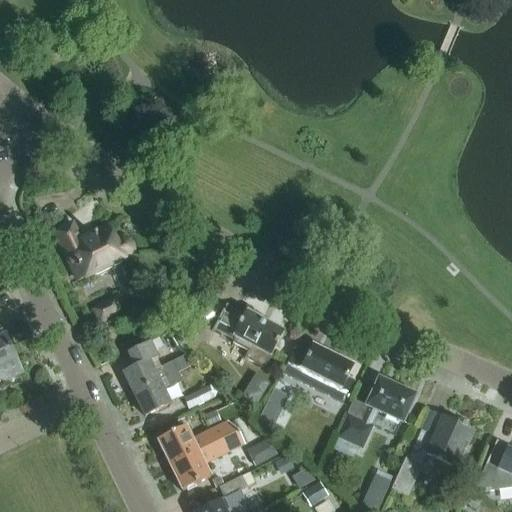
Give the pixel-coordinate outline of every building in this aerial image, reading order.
[(123,266),(125,260),(130,257),(133,252),(132,246),(128,242),(122,241),(115,244),(108,230),(80,244),(72,227),(55,235),(80,287),(123,266)] [(101,326),(121,316),(122,315),(122,313),(116,300),(115,300),(114,300),(92,311),(91,311),(92,312),(99,326),(101,326)] [(284,334),(246,314),(244,313),(242,316),(226,307),(213,332),(234,344),(233,345),(249,354),(246,360),(264,370),(284,334)] [(200,313),(184,325),(180,327),(189,340),(208,325),(200,313)] [(0,338),(0,377),(3,383),(22,374),(5,336),(0,338)] [(159,383),(164,381),(178,374),(191,368),(186,358),(159,371),(155,362),(158,360),(150,344),(136,351),(143,366),(123,376),(133,396),(159,383)] [(295,351),(283,374),(297,382),(296,384),(342,406),(352,388),(351,388),(353,384),(347,380),(353,368),(348,365),(349,363),(337,357),(336,359),(313,348),(308,358),(295,351)] [(178,374),(164,381),(169,390),(182,384),(178,374)] [(415,398),(378,381),(366,407),(354,402),(336,440),(363,452),(374,427),(373,427),(378,415),(403,426),(415,398)] [(159,383),(133,396),(145,419),(170,407),(159,383)] [(189,412),(214,400),(209,388),(183,401),(189,412)] [(274,428),(289,399),(274,392),(259,421),(274,428)] [(215,413),(204,418),(209,428),(220,423),(215,413)] [(473,434),(442,420),(434,439),(420,433),(409,459),(406,458),(391,492),(408,499),(419,474),(449,488),(473,434)] [(170,469),(215,446),(207,432),(191,441),(186,429),(157,444),(170,469)] [(237,435),(215,446),(170,469),(182,494),(210,479),(205,468),(244,448),(237,435)] [(473,495),(511,490),(511,453),(508,452),(509,449),(496,443),(473,495)] [(270,444),(252,454),(259,466),(277,457),(270,444)] [(287,458),(274,464),(281,477),(294,470),(287,458)] [(361,511),(377,511),(390,486),(389,485),(392,480),(374,471),(372,476),(375,478),(359,511),(361,511)] [(244,511),(242,506),(245,505),(240,494),(248,490),(242,478),(218,490),(224,501),(201,511),(244,511)] [(309,508),(328,497),(320,483),(301,494),(309,508)]
